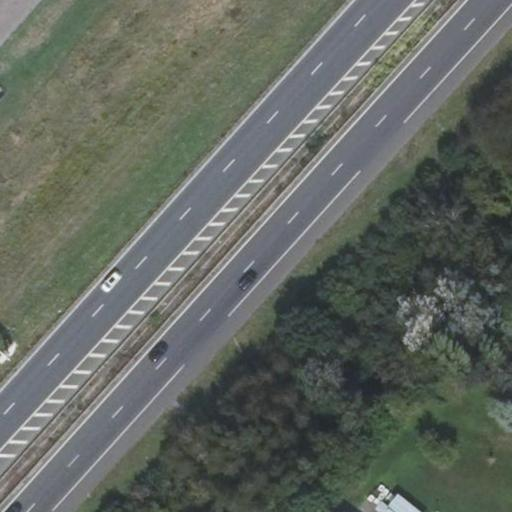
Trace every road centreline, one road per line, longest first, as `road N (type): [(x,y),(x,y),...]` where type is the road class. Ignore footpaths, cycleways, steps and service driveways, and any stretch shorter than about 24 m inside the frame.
road 1 (motorway): [(38,511),(498,0)]
road 2 (motorway): [(383,0),(0,418)]
